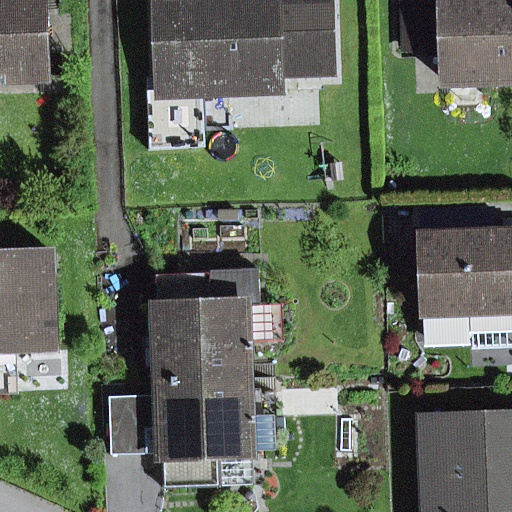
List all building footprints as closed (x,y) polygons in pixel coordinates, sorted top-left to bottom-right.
[(0,0),(0,75),(6,76),(6,81),(51,79),(48,0),(0,0)] [(156,0),(159,81),(281,76),(281,70),(332,68),(329,0),(156,0)] [(281,70),(281,76),(333,74),(330,0),(329,0),(332,68),(281,70)] [(485,70),(485,82),(511,80),(511,0),(404,0),(406,51),(445,49),(446,71),(485,70)] [(446,71),(446,83),(449,83),(485,82),(485,70),(446,71)] [(281,76),(159,81),(159,88),(147,89),(149,152),(205,150),(203,91),(282,88),(281,76)] [(496,236),(494,214),(464,216),(465,237),(496,236)] [(511,306),(511,235),(496,236),(465,237),(421,239),(427,337),(434,344),(465,343),(472,335),(471,309),(511,306)] [(0,345),(55,343),(53,254),(0,256),(0,345)] [(259,273),(157,276),(162,383),(248,379),(246,306),(260,306),(259,273)] [(472,347),(511,345),(511,306),(471,309),(472,335),(472,347)] [(57,353),(57,343),(55,343),(0,345),(0,395),(19,395),(17,355),(57,353)] [(219,456),(251,455),(251,453),(250,418),(248,379),(162,383),(162,398),(112,400),(114,455),(147,454),(147,431),(146,420),(163,420),(163,431),(165,489),(220,487),(219,456)] [(251,453),(276,452),(274,417),(250,418),(251,453)] [(511,511),(511,419),(429,423),(432,511),(511,511)] [(147,431),(163,431),(163,420),(146,420),(147,431)] [(220,487),(253,486),(251,455),(219,456),(220,487)]
